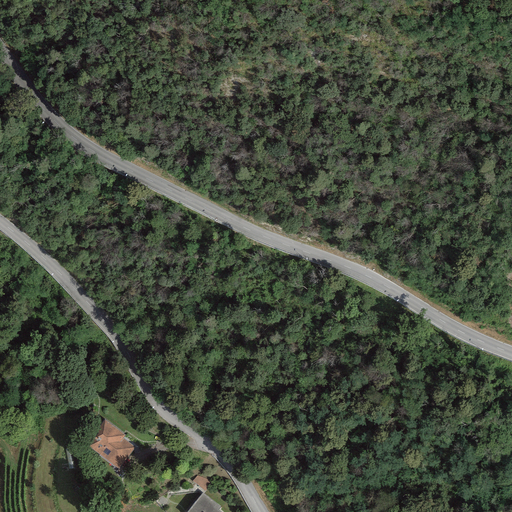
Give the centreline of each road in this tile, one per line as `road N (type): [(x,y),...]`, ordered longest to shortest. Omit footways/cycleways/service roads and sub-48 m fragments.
road 1 (tertiary): [(511,354),(337,264),(176,197),(70,138),(0,49)]
road 2 (tertiary): [(0,226),(98,316),(163,407),(224,459),(259,511)]
